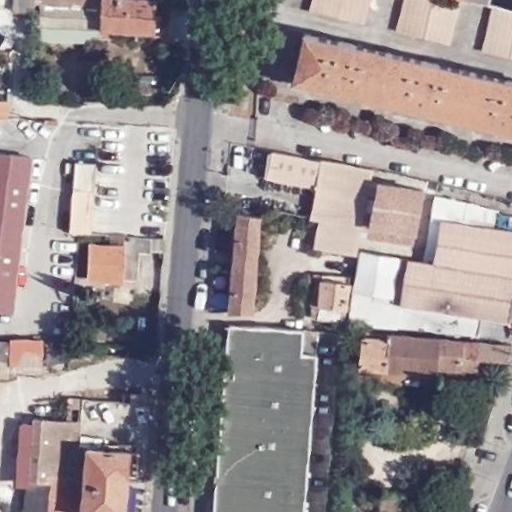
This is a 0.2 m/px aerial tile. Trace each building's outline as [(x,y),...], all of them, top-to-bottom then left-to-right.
[(32,13),(33,13),(33,0),(14,0),(13,11),(32,13)] [(156,0),(101,0),(101,3),(101,7),(100,29),(137,31),(155,32),(156,0)] [(305,0),(303,13),(326,17),(357,24),(361,0),(305,0)] [(442,43),(452,0),(393,0),(387,31),(442,43)] [(511,10),(488,5),(483,3),(473,52),(511,61),(511,10)] [(100,29),(101,7),(42,4),(40,25),(100,29)] [(137,31),(100,29),(99,37),(136,40),(137,31)] [(511,134),(511,84),(300,33),(288,81),(350,96),(415,111),(475,126),(511,134)] [(0,117),(9,118),(10,102),(0,100),(0,117)] [(146,173),(147,134),(110,133),(109,156),(110,158),(110,163),(97,162),(96,173),(110,174),(110,172),(146,173)] [(168,136),(157,135),(153,157),(173,159),(175,136),(168,136)] [(319,157),(269,146),(267,171),(315,181),(319,157)] [(0,309),(12,311),(31,157),(0,152),(0,309)] [(365,195),(368,179),(370,168),(319,157),(315,181),(308,216),(318,218),(317,228),(316,246),(355,250),(356,250),(360,223),(365,195)] [(71,231),(80,231),(91,232),(96,173),(97,162),(77,160),(71,231)] [(423,189),(368,179),(365,195),(374,198),(368,235),(414,243),(423,189)] [(423,259),(363,251),(349,322),(479,336),(483,315),(499,227),(502,211),(439,196),(423,259)] [(252,312),(260,215),(238,211),(229,310),(252,312)] [(110,214),(109,234),(127,235),(143,236),(143,216),(110,214)] [(511,311),(511,229),(499,227),(483,315),(479,336),(507,339),(511,311)] [(164,236),(143,236),(127,235),(125,245),(90,243),(87,277),(138,281),(141,248),(165,250),(166,243),(166,241),(166,237),(164,236)] [(345,307),(348,281),(324,278),(320,304),(345,307)] [(345,307),(320,304),(318,317),(344,320),(345,307)] [(88,317),(86,338),(106,341),(109,321),(88,317)] [(305,511),(319,352),(318,352),(303,350),(304,327),(269,323),(230,322),(213,511),(305,511)] [(320,328),(304,327),(303,350),(318,352),(320,328)] [(379,337),(380,333),(365,332),(365,336),(362,336),(359,367),(438,373),(438,365),(477,367),(478,354),(509,358),(511,347),(511,344),(481,341),(388,334),(387,338),(379,337)] [(0,360),(16,360),(16,336),(0,336),(0,360)] [(48,337),(16,336),(16,360),(48,359),(48,337)] [(71,357),(72,336),(48,337),(48,359),(71,357)] [(71,357),(113,344),(80,338),(71,357)] [(33,417),(23,421),(17,482),(28,483),(33,417)] [(72,511),(79,446),(80,421),(33,417),(28,483),(25,511),(72,511)] [(90,447),(79,446),(72,511),(125,511),(128,486),(136,486),(139,451),(90,447)] [(401,511),(403,494),(381,492),(379,511),(401,511)]
